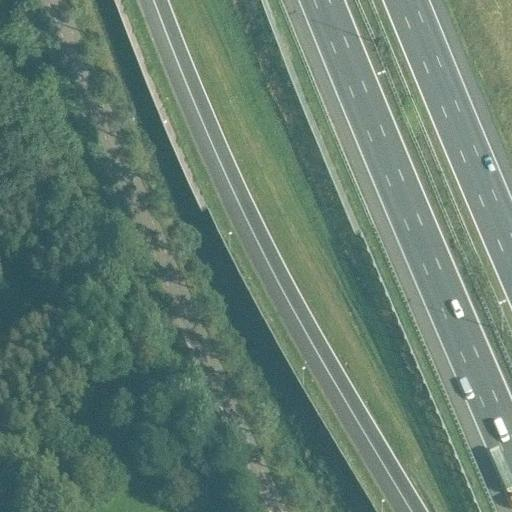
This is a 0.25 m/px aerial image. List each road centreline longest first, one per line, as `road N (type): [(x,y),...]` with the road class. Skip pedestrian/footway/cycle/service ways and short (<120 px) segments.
road 1 (motorway): [(159,0),(281,274),(419,511)]
road 2 (unclassified): [(269,511),(48,0)]
road 3 (motorway): [(315,0),(511,469)]
road 4 (track): [(209,372),(0,104)]
road 5 (motorway): [(511,271),(401,0)]
